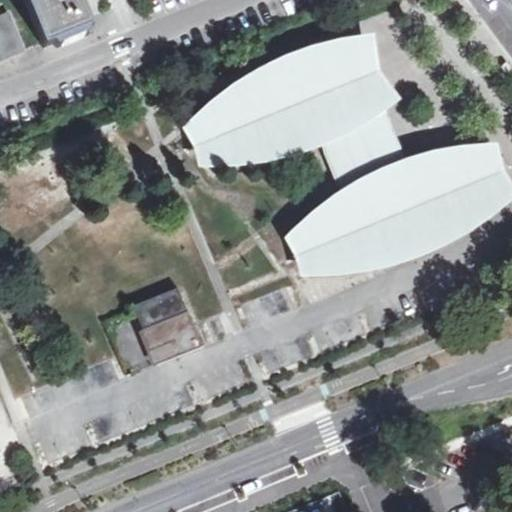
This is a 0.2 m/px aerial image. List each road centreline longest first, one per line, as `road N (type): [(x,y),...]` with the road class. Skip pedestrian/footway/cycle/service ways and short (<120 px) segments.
road 1 (secondary): [(123,511),(511,361)]
road 2 (residential): [(234,0),(0,96)]
